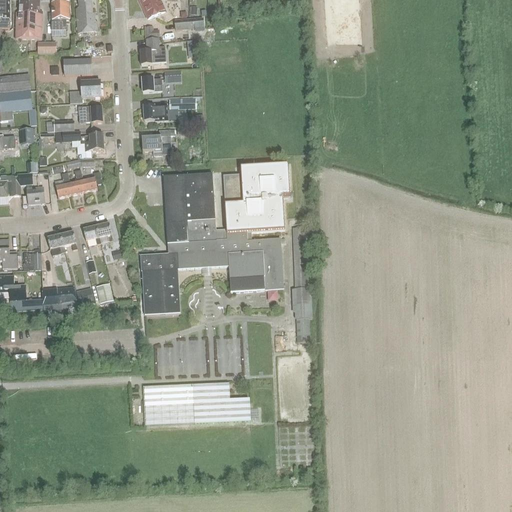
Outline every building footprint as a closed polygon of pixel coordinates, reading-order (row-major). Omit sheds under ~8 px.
[(147,20),(155,16),(165,12),(160,2),(157,4),(155,0),(139,0),(140,1),(139,2),(142,10),(147,20)] [(78,3),(79,10),(76,10),(78,35),(98,34),(97,23),(95,23),(95,15),(93,16),(92,1),(90,2),(90,1),(79,2),(78,3)] [(0,30),(10,30),(10,20),(10,2),(0,2),(0,30)] [(42,41),(42,14),(40,14),(40,3),(20,3),(19,15),(17,15),(16,40),(42,41)] [(54,4),(52,6),(52,23),(51,27),(51,32),(66,32),(66,22),(69,22),(69,4),(67,4),(66,3),(62,3),(61,4),(54,4)] [(253,4),(245,3),(244,16),(253,16),(253,4)] [(204,33),(203,20),(175,22),(175,32),(195,31),(195,34),(204,33)] [(152,65),(166,64),(165,49),(159,49),(158,41),(146,41),(147,52),(140,53),(141,68),(152,67),(152,65)] [(47,56),(47,44),(38,44),(38,56),(47,56)] [(56,44),(47,44),(47,56),(56,56),(56,44)] [(64,77),(92,76),(92,61),(64,63),(64,77)] [(0,95),(26,93),(26,92),(30,92),(28,68),(16,70),(16,77),(0,78),(0,95)] [(181,82),(181,74),(165,74),(165,83),(181,82)] [(154,94),(162,93),(161,81),(153,82),(153,80),(142,81),(143,95),(154,94)] [(82,101),(101,100),(100,83),(81,84),(82,93),(69,94),(70,106),(83,105),(82,101)] [(27,111),(33,111),(31,93),(26,93),(0,95),(0,123),(7,123),(8,129),(29,126),(27,111)] [(196,111),(196,100),(169,101),(170,112),(196,111)] [(92,125),(102,125),(102,110),(91,110),(91,108),(78,109),(79,125),(92,125)] [(144,123),(155,122),(155,123),(168,123),(168,108),(154,108),(144,108),(144,123)] [(74,133),(74,123),(54,124),(54,134),(74,133)] [(33,131),(20,132),(21,137),(23,137),(24,145),(34,144),(33,131)] [(143,153),(153,153),(154,158),(172,157),(171,137),(176,137),(175,132),(159,133),(159,138),(142,139),(143,153)] [(86,154),(90,154),(104,153),(103,137),(89,138),(85,139),(81,139),(81,134),(63,135),(63,144),(81,144),(81,146),(85,146),(86,154)] [(0,152),(4,153),(3,151),(15,150),(15,138),(3,139),(3,137),(0,137),(0,152)] [(82,167),(80,161),(66,164),(68,171),(82,167)] [(94,161),(80,161),(82,167),(82,169),(94,169),(94,161)] [(38,163),(29,163),(30,174),(38,173),(38,163)] [(213,176),(164,179),(168,256),(140,258),(141,272),(142,272),(144,316),(145,318),(160,317),(180,316),(177,270),(229,267),(230,295),(265,293),(284,292),(281,241),(252,243),(251,235),(285,233),(283,200),(290,200),(288,167),(241,169),(241,177),(223,178),(226,232),(216,232),(213,176)] [(77,185),(70,186),(69,186),(71,198),(84,195),(82,184),(83,183),(81,172),(74,174),(77,185)] [(95,181),(83,183),(82,184),(84,195),(98,192),(96,187),(103,185),(100,174),(94,176),(95,181)] [(69,186),(70,186),(68,175),(61,176),(64,188),(56,190),(58,201),(71,198),(69,186)] [(26,185),(27,187),(28,207),(45,206),(44,190),(32,190),(31,185),(32,185),(31,176),(17,177),(18,187),(18,186),(26,185)] [(0,183),(0,198),(8,198),(13,198),(19,198),(18,187),(17,177),(11,178),(11,184),(7,184),(7,183),(0,183)] [(99,240),(100,240),(107,238),(109,243),(113,242),(112,237),(109,225),(96,228),(99,240)] [(99,240),(96,228),(83,232),(86,243),(96,241),(97,246),(101,245),(100,240),(99,240)] [(308,290),(306,229),(293,230),(295,291),(292,291),(293,322),(296,321),(297,345),(310,345),(309,321),(312,320),(311,290),(308,290)] [(63,249),(64,248),(71,247),(73,252),(77,251),(76,246),(76,245),(74,234),(60,237),(63,249)] [(47,241),(50,252),(51,258),(65,254),(64,248),(63,249),(60,237),(47,241)] [(10,258),(9,254),(9,241),(0,241),(0,263),(2,264),(2,271),(18,270),(17,257),(10,258)] [(126,260),(124,250),(111,253),(114,263),(126,260)] [(22,255),(23,266),(24,272),(34,271),(33,254),(22,255)] [(41,272),(41,255),(33,255),(34,272),(41,272)] [(25,287),(14,288),(14,278),(0,278),(0,294),(10,294),(10,303),(26,302),(25,287)] [(113,303),(109,286),(96,289),(100,306),(113,303)] [(79,307),(94,304),(91,291),(76,295),(79,307)] [(146,429),(251,423),(250,407),(230,408),(229,385),(144,390),(146,429)]
